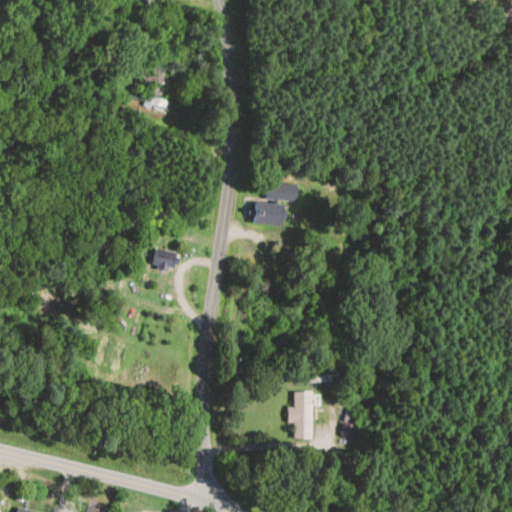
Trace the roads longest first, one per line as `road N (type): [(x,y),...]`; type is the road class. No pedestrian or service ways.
road 1 (residential): [(209,504),(203,396),(215,243),(215,57),(198,0)]
road 2 (tertiary): [(226,511),(0,450)]
